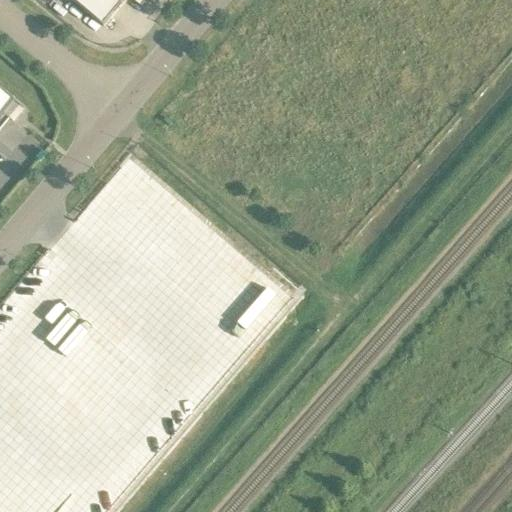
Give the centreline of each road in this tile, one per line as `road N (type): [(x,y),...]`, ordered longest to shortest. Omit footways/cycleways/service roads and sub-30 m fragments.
road 1 (residential): [(120,112),(0,252)]
road 2 (residential): [(0,12),(120,112)]
road 3 (residential): [(214,0),(120,112)]
